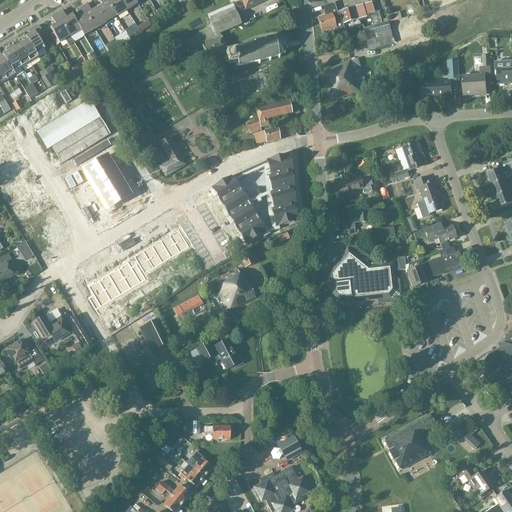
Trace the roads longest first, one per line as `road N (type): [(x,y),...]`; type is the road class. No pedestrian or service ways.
road 1 (tertiary): [(315,362),(312,308),(323,234),(317,140)]
road 2 (residential): [(198,511),(246,453),(250,388),(315,362)]
road 3 (residential): [(488,279),(432,117)]
road 4 (residential): [(180,192),(246,156),(317,140)]
road 5 (tertiary): [(317,140),(301,0)]
road 6 (residential): [(88,248),(16,131)]
road 7 (unclassified): [(344,437),(453,366)]
